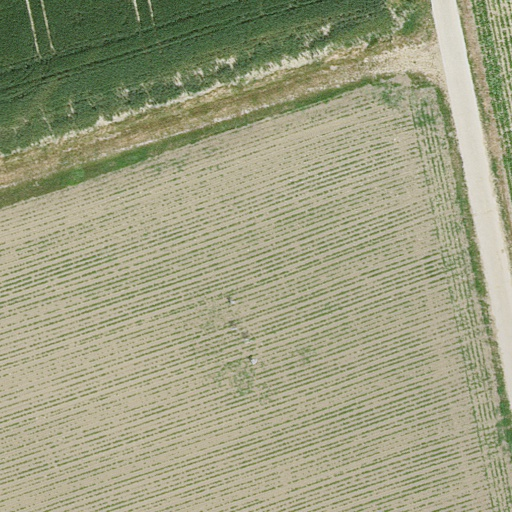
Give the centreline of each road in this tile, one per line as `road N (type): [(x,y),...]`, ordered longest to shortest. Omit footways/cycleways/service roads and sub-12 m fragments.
road 1 (track): [(0,173),(450,31)]
road 2 (track): [(444,0),(511,333)]
